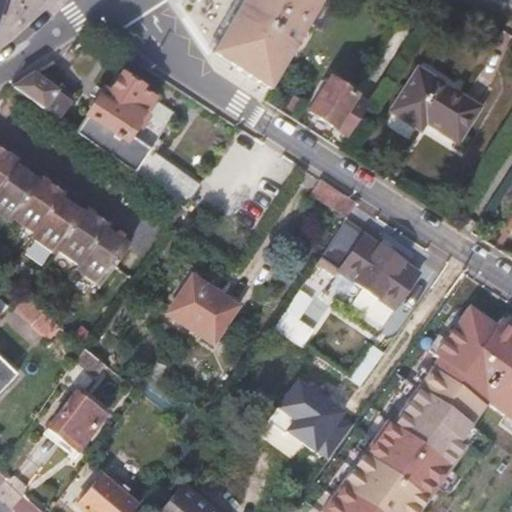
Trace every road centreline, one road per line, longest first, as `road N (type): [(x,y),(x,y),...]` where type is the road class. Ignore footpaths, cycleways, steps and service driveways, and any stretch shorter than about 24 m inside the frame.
road 1 (tertiary): [(511,281),(161,47),(125,0)]
road 2 (tertiary): [(107,0),(0,70)]
